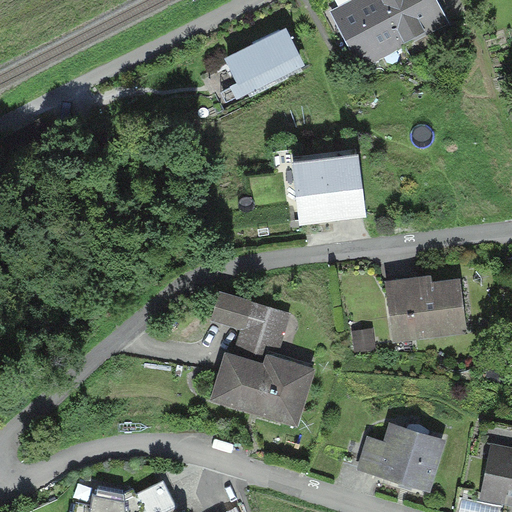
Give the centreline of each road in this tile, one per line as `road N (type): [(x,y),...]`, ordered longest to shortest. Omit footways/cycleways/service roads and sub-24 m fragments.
road 1 (residential): [(511,232),(252,263),(194,279),(0,445)]
road 2 (residential): [(0,462),(31,474),(133,443),(165,445),(381,511)]
road 3 (track): [(0,127),(247,0)]
